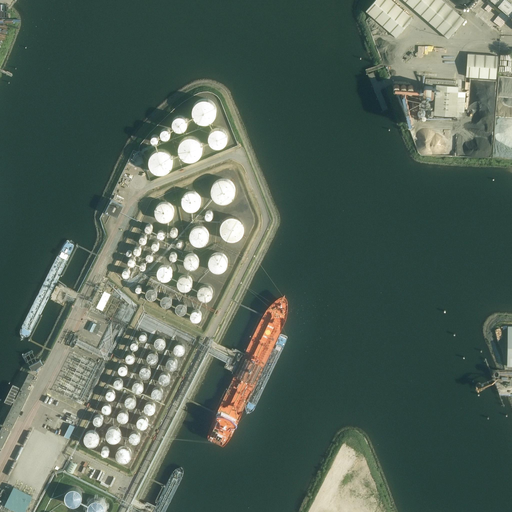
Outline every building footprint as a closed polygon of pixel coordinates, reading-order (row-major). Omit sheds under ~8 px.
[(412,18),(391,0),(374,0),(366,11),(396,37),(412,18)] [(465,19),(443,0),(403,0),(448,38),(455,30),(465,19)] [(459,0),(498,34),(511,18),(489,0),(459,0)] [(511,4),(507,0),(491,0),(511,17),(511,4)] [(497,56),(467,54),(466,76),(496,78),(497,56)] [(425,84),(433,84),(433,86),(426,85),(424,86),(423,87),(423,88),(420,88),(420,91),(423,91),(423,93),(423,94),(424,95),(425,95),(430,96),(431,96),(432,95),(433,95),(433,93),(436,93),(434,115),(456,116),(459,86),(456,86),(456,81),(426,78),(425,84)] [(199,100),(198,101),(197,101),(196,102),(195,103),(195,104),(194,105),(193,106),(193,107),(193,108),(193,109),(193,110),(193,112),(193,113),(193,114),(193,115),(194,116),(194,117),(195,118),(196,119),(197,120),(199,121),(200,122),(201,122),(202,122),(203,123),(204,123),(205,123),(206,123),(208,122),(209,122),(210,122),(211,121),(212,120),(213,120),(213,119),(214,118),(215,117),(215,116),(216,115),(216,113),(216,112),(216,111),(216,110),(216,109),(216,108),(215,107),(215,106),(214,104),(213,103),(212,102),(211,101),(210,100),(209,100),(208,99),(207,99),(206,99),(205,99),(203,99),(202,99),(201,99),(200,100),(199,100)] [(176,117),(175,117),(174,118),(174,119),(173,120),(173,121),(173,122),(172,122),(172,123),(173,124),(173,125),(173,126),(173,127),(174,127),(174,128),(175,128),(175,129),(176,129),(177,129),(177,130),(178,130),(179,130),(180,130),(181,130),(182,130),(183,130),(184,129),(185,128),(186,127),(186,126),(187,125),(187,124),(187,123),(187,122),(187,121),(187,120),(186,120),(186,119),(185,118),(185,117),(184,117),(183,116),(182,116),(181,116),(180,116),(179,116),(178,116),(177,116),(176,117)] [(162,129),(162,130),(161,130),(161,131),(161,132),(160,133),(161,134),(161,135),(161,136),(162,136),(162,137),(163,137),(164,138),(165,138),(166,138),(167,138),(168,137),(169,137),(169,136),(170,135),(170,134),(170,133),(170,132),(170,131),(169,130),(169,129),(168,129),(167,128),(166,128),(165,128),(164,128),(163,129),(162,129)] [(214,129),(213,130),(212,130),(211,131),(211,132),(210,133),(209,134),(209,135),(209,136),(209,137),(209,138),(209,139),(209,140),(209,141),(210,142),(211,143),(211,144),(212,145),(213,145),(213,146),(214,146),(215,147),(216,147),(217,147),(218,147),(219,147),(220,147),(221,147),(222,147),(222,146),(223,146),(224,145),(225,145),(225,144),(226,143),(227,142),(227,141),(228,140),(228,139),(228,138),(228,137),(228,136),(228,135),(227,134),(226,133),(226,132),(225,131),(224,130),(223,130),(222,129),(221,128),(220,128),(219,128),(218,128),(217,128),(216,128),(215,129),(214,129)] [(191,160),(193,160),(194,160),(195,159),(196,159),(197,158),(198,158),(199,157),(200,156),(200,155),(201,154),(202,153),(202,152),(202,151),(202,149),(203,148),(202,147),(202,146),(202,145),(202,144),(201,143),(201,142),(200,141),(199,140),(198,139),(197,138),(196,138),(195,137),(194,137),(193,136),(192,136),(190,136),(189,136),(188,137),(187,137),(186,137),(185,138),(184,138),(183,139),(182,140),(181,141),(180,142),(180,143),(179,144),(179,145),(179,146),(179,147),(179,148),(179,149),(179,151),(179,152),(179,153),(180,154),(181,155),(181,156),(182,157),(183,158),(184,158),(185,159),(186,159),(187,160),(188,160),(189,160),(191,160)] [(149,165),(150,166),(150,167),(151,168),(152,169),(153,170),(154,171),(155,171),(156,172),(157,172),(158,173),(159,173),(160,173),(161,173),(163,173),(164,173),(165,172),(166,172),(167,171),(168,171),(169,170),(170,169),(170,168),(171,167),(172,166),(172,165),(172,164),(173,163),(173,162),(173,160),(173,159),(172,158),(172,157),(171,156),(171,155),(170,154),(169,153),(169,152),(168,151),(167,151),(166,150),(165,150),(163,149),(162,149),(161,149),(160,149),(159,149),(158,149),(157,150),(155,150),(154,151),(153,151),(153,152),(152,153),(151,154),(150,155),(150,156),(149,157),(149,158),(149,159),(149,161),(149,162),(149,163),(149,164),(149,165)] [(213,197),(214,198),(215,199),(216,200),(217,200),(218,201),(219,201),(220,202),(221,202),(222,202),(223,202),(225,202),(226,202),(227,202),(228,202),(229,201),(230,201),(231,200),(232,199),(233,198),(233,197),(234,196),(235,195),(235,194),(235,193),(236,192),(236,191),(236,190),(235,188),(235,187),(235,186),(234,185),(234,184),(233,183),(232,182),(232,181),(231,181),(230,180),(229,179),(228,179),(226,179),(225,179),(224,178),(223,178),(222,179),(221,179),(219,179),(218,180),(217,180),(216,181),(215,182),(215,183),(214,183),(213,184),(213,185),(212,187),(212,188),(212,189),(212,190),(212,191),(212,192),(212,194),(212,195),(213,196),(213,197)] [(185,193),(184,194),(184,195),(183,195),(183,196),(183,197),(182,198),(182,199),(182,200),(182,201),(182,202),(182,203),(183,203),(183,204),(183,205),(184,206),(185,207),(186,208),(187,209),(188,209),(189,210),(190,210),(191,210),(192,210),(193,210),(194,210),(195,209),(196,209),(197,208),(198,208),(198,207),(199,206),(200,206),(200,205),(200,204),(201,203),(201,202),(201,201),(201,200),(201,199),(201,198),(200,198),(200,197),(200,196),(199,195),(199,194),(198,194),(197,193),(196,193),(196,192),(195,192),(194,191),(193,191),(192,191),(191,191),(190,191),(189,191),(188,192),(187,192),(186,193),(185,193)] [(111,200),(105,212),(117,218),(123,206),(111,200)] [(159,204),(158,204),(157,205),(157,206),(156,207),(156,208),(155,209),(155,210),(155,211),(155,212),(155,213),(156,214),(156,215),(156,216),(157,216),(157,217),(158,218),(159,218),(159,219),(160,219),(161,220),(162,220),(163,220),(164,220),(165,221),(166,220),(167,220),(168,220),(169,219),(170,219),(171,218),(172,217),(173,216),(174,215),(174,214),(174,213),(174,212),(174,211),(174,210),(174,209),(174,208),(173,207),(173,206),(172,205),(171,204),(170,203),(169,203),(168,202),(167,202),(166,202),(165,202),(164,202),(163,202),(162,202),(161,202),(160,203),(159,203),(159,204)] [(226,218),(225,219),(224,220),(224,221),(223,222),(222,223),(222,224),(221,225),(221,226),(221,227),(221,228),(221,230),(221,231),(221,232),(222,233),(222,234),(223,235),(224,236),(225,237),(225,238),(226,238),(227,239),(228,239),(229,240),(231,240),(232,240),(233,240),(234,240),(235,240),(236,240),(238,239),(239,239),(240,238),(241,238),(241,237),(242,236),(243,235),(244,234),(244,233),(244,232),(245,231),(245,229),(245,228),(245,227),(245,226),(244,225),(244,224),(243,223),(243,222),(242,221),(241,220),(240,219),(239,218),(238,218),(237,217),(236,217),(235,217),(234,216),(233,216),(232,216),(230,217),(229,217),(228,217),(227,218),(226,218)] [(193,228),(193,229),(192,230),(192,231),(191,231),(191,232),(191,233),(191,234),(190,235),(190,236),(191,237),(191,238),(191,239),(192,240),(192,241),(193,242),(194,242),(194,243),(195,243),(196,244),(197,244),(198,244),(199,245),(200,245),(201,245),(202,244),(203,244),(204,244),(205,243),(206,243),(206,242),(207,241),(208,241),(208,240),(208,239),(209,238),(209,237),(209,236),(209,235),(209,234),(209,233),(209,232),(208,231),(208,230),(207,230),(207,229),(206,228),(205,228),(205,227),(204,227),(203,226),(202,226),(201,226),(200,226),(199,226),(198,226),(197,226),(196,226),(196,227),(195,227),(194,228),(193,228)] [(186,256),(186,257),(185,257),(185,258),(185,259),(185,260),(185,261),(185,262),(185,263),(185,264),(186,264),(186,265),(187,266),(188,267),(189,267),(189,268),(190,268),(191,268),(192,268),(193,268),(194,268),(195,267),(196,267),(197,266),(198,265),(199,264),(199,263),(199,262),(199,261),(199,260),(199,259),(199,258),(198,257),(198,256),(197,256),(197,255),(196,254),(195,254),(194,254),(193,253),(192,253),(191,253),(190,254),(189,254),(188,254),(188,255),(187,255),(187,256),(186,256)] [(211,256),(211,257),(210,258),(210,259),(210,260),(210,261),(210,262),(210,263),(210,264),(210,265),(211,266),(211,267),(211,268),(212,268),(213,269),(213,270),(214,270),(215,271),(216,271),(217,271),(218,271),(218,272),(219,272),(220,272),(221,271),(222,271),(223,271),(224,270),(225,270),(225,269),(226,269),(227,268),(227,267),(228,266),(228,265),(228,264),(229,263),(229,262),(229,261),(228,260),(228,259),(228,258),(227,258),(227,257),(226,256),(226,255),(225,255),(224,254),(223,254),(222,253),(221,253),(220,253),(219,253),(218,253),(217,253),(216,253),(215,254),(214,254),(213,255),(212,256),(211,256)] [(159,268),(158,269),(158,270),(158,271),(158,272),(158,273),(158,274),(158,275),(159,275),(159,276),(159,277),(160,277),(160,278),(161,278),(162,278),(162,279),(163,279),(164,279),(165,279),(166,279),(167,279),(168,279),(169,278),(170,278),(171,277),(171,276),(172,276),(172,275),(172,274),(172,273),(173,273),(172,272),(172,271),(172,270),(172,269),(171,268),(171,267),(170,267),(169,266),(168,265),(167,265),(166,265),(165,265),(164,265),(163,265),(162,266),(161,266),(160,267),(159,268)] [(179,279),(178,280),(178,281),(178,282),(178,283),(178,284),(178,285),(179,286),(179,287),(180,287),(180,288),(181,288),(181,289),(182,289),(183,289),(183,290),(184,290),(185,290),(186,290),(187,290),(188,290),(188,289),(189,289),(190,288),(191,288),(191,287),(192,287),(192,286),(192,285),(193,284),(193,283),(193,282),(193,281),(192,280),(192,279),(192,278),(191,278),(191,277),(190,277),(189,276),(188,276),(187,275),(186,275),(185,275),(184,275),(183,275),(182,276),(181,276),(180,277),(179,278),(179,279)] [(200,289),(199,289),(199,290),(199,291),(198,292),(198,293),(199,294),(199,295),(199,296),(200,297),(201,298),(202,299),(203,299),(204,300),(205,300),(206,300),(207,300),(208,300),(209,299),(210,299),(210,298),(211,298),(211,297),(212,297),(212,296),(213,295),(213,294),(213,293),(213,292),(213,291),(213,290),(212,289),(212,288),(211,287),(210,287),(210,286),(209,286),(208,286),(207,285),(206,285),(205,285),(204,285),(204,286),(203,286),(202,286),(201,287),(200,288),(200,289)] [(148,288),(148,289),(147,290),(147,291),(146,292),(146,293),(146,294),(147,294),(147,295),(147,296),(148,297),(149,297),(149,298),(150,298),(151,298),(152,298),(153,298),(154,298),(155,297),(156,297),(156,296),(157,296),(157,295),(157,294),(157,293),(157,292),(157,291),(157,290),(156,290),(156,289),(155,289),(155,288),(154,288),(153,287),(152,287),(151,287),(150,288),(149,288),(148,288)] [(163,296),(162,296),(162,297),(162,298),(161,298),(161,299),(161,300),(161,301),(161,302),(162,303),(163,304),(163,305),(164,305),(165,305),(166,306),(167,306),(168,305),(169,305),(170,305),(170,304),(171,304),(171,303),(172,302),(172,301),(172,300),(172,299),(172,298),(171,297),(171,296),(170,296),(169,295),(168,295),(167,295),(166,295),(165,295),(164,295),(163,296)] [(177,304),(177,305),(176,306),(176,307),(176,308),(176,309),(177,310),(177,311),(178,311),(178,312),(179,312),(179,313),(180,313),(181,313),(182,313),(183,313),(184,313),(185,312),(186,312),(186,311),(187,311),(187,310),(187,309),(187,308),(187,307),(187,306),(187,305),(186,304),(185,303),(184,303),(184,302),(183,302),(182,302),(181,302),(180,302),(179,303),(178,303),(178,304),(177,304)] [(192,312),(192,313),(191,313),(191,314),(191,315),(191,316),(191,317),(192,318),(192,319),(193,319),(193,320),(194,320),(195,320),(195,321),(196,321),(197,321),(198,321),(199,320),(200,320),(200,319),(201,319),(201,318),(202,318),(202,317),(202,316),(202,315),(202,314),(202,313),(201,312),(200,311),(199,311),(199,310),(198,310),(197,310),(196,310),(195,310),(194,310),(193,311),(193,312),(192,312)] [(92,332),(96,324),(91,321),(87,329),(92,332)] [(158,337),(157,338),(156,338),(156,339),(156,340),(155,340),(155,341),(155,342),(155,343),(156,344),(156,345),(157,345),(157,346),(158,346),(159,347),(160,347),(161,347),(162,347),(163,347),(164,346),(165,346),(165,345),(166,344),(166,343),(166,342),(166,341),(166,340),(166,339),(165,339),(165,338),(164,337),(163,337),(162,336),(161,336),(160,336),(159,336),(159,337),(158,337)] [(177,344),(176,344),(176,345),(175,346),(175,347),(175,348),(175,349),(175,350),(175,351),(176,351),(176,352),(177,352),(177,353),(178,353),(179,353),(180,354),(181,354),(182,353),(183,353),(184,352),(185,352),(185,351),(185,350),(186,350),(186,349),(186,348),(186,347),(185,347),(185,346),(185,345),(184,345),(184,344),(183,344),(183,343),(182,343),(181,343),(180,343),(179,343),(178,343),(177,343),(177,344)] [(150,352),(149,353),(148,354),(148,355),(148,356),(148,357),(148,358),(148,359),(149,359),(149,360),(150,360),(150,361),(151,361),(151,362),(152,362),(153,362),(154,362),(155,362),(156,362),(156,361),(157,361),(157,360),(158,360),(158,359),(159,358),(159,357),(159,356),(159,355),(158,354),(158,353),(157,352),(156,352),(155,351),(154,351),(153,351),(152,351),(151,351),(151,352),(150,352)] [(128,353),(128,354),(127,354),(127,355),(127,356),(126,357),(127,358),(127,359),(128,360),(128,361),(129,361),(130,361),(131,361),(132,361),(133,361),(134,360),(135,360),(135,359),(135,358),(135,357),(135,356),(135,355),(134,354),(133,354),(133,353),(132,353),(131,353),(130,353),(129,353),(128,353)] [(172,357),(171,358),(170,358),(169,359),(168,359),(168,360),(168,361),(167,361),(167,362),(167,363),(167,364),(167,365),(168,365),(168,366),(168,367),(169,367),(170,368),(171,368),(172,369),(173,369),(174,369),(175,368),(176,368),(176,367),(177,367),(177,366),(178,366),(178,365),(178,364),(178,363),(178,362),(178,361),(178,360),(177,360),(177,359),(176,359),(176,358),(175,358),(174,358),(174,357),(173,357),(172,357)] [(44,366),(41,361),(41,360),(30,366),(33,371),(44,366)] [(121,365),(120,366),(119,367),(119,368),(119,369),(119,370),(120,371),(120,372),(121,372),(121,373),(122,373),(123,373),(124,373),(125,373),(126,372),(127,371),(127,370),(128,370),(128,369),(128,368),(127,367),(127,366),(126,365),(125,365),(124,365),(123,364),(122,365),(121,365)] [(142,367),(142,368),(141,368),(141,369),(141,370),(141,371),(141,372),(141,373),(141,374),(142,374),(142,375),(143,376),(144,376),(145,376),(146,377),(147,376),(148,376),(149,376),(149,375),(150,375),(151,374),(151,373),(151,372),(151,371),(151,370),(151,369),(151,368),(150,368),(150,367),(149,367),(148,366),(147,366),(146,366),(145,366),(144,366),(143,367),(142,367)] [(170,381),(170,380),(171,380),(171,379),(171,378),(171,377),(171,376),(171,375),(170,375),(170,374),(169,374),(169,373),(168,373),(167,373),(167,372),(166,372),(165,372),(164,372),(163,373),(162,373),(162,374),(161,374),(161,375),(160,376),(160,377),(160,378),(160,379),(160,380),(161,380),(161,381),(162,382),(163,383),(164,383),(165,383),(166,383),(167,383),(168,383),(168,382),(169,382),(170,381)] [(30,373),(23,386),(28,389),(35,376),(30,373)] [(123,381),(123,380),(123,379),(122,379),(121,378),(120,378),(119,378),(118,378),(117,379),(116,379),(116,380),(115,380),(115,381),(115,382),(115,383),(115,384),(115,385),(116,385),(116,386),(117,386),(118,386),(118,387),(119,387),(120,387),(121,386),(122,386),(122,385),(123,385),(123,384),(124,383),(124,382),(124,381),(123,381)] [(135,382),(134,382),(134,383),(134,384),(133,384),(133,385),(133,386),(133,387),(134,388),(134,389),(135,390),(136,390),(136,391),(137,391),(138,391),(139,391),(140,391),(141,391),(142,391),(142,390),(143,390),(143,389),(144,389),(144,388),(144,387),(144,386),(144,385),(144,384),(144,383),(143,383),(143,382),(142,382),(142,381),(141,381),(140,381),(139,380),(138,380),(137,381),(136,381),(135,382)] [(31,390),(28,389),(23,386),(23,387),(17,400),(14,399),(19,388),(13,384),(5,401),(11,404),(12,402),(15,403),(4,425),(12,429),(22,410),(27,401),(26,401),(29,395),(31,390)] [(155,388),(154,388),(154,389),(153,389),(153,390),(153,391),(153,392),(153,393),(153,394),(153,395),(154,396),(155,397),(156,397),(156,398),(157,398),(158,398),(159,398),(160,398),(160,397),(161,397),(162,397),(162,396),(163,395),(163,394),(163,393),(164,393),(164,392),(163,391),(163,390),(163,389),(162,389),(162,388),(161,388),(160,387),(159,387),(158,387),(157,387),(156,387),(155,388)] [(108,391),(107,391),(107,392),(107,393),(107,394),(107,395),(107,396),(108,397),(108,398),(109,398),(110,398),(110,399),(111,399),(112,398),(113,398),(114,398),(115,397),(115,396),(115,395),(116,395),(116,394),(116,393),(115,393),(115,392),(115,391),(114,391),(114,390),(113,390),(112,390),(111,390),(110,390),(109,390),(108,391)] [(128,397),(127,397),(127,398),(126,398),(126,399),(126,400),(126,401),(126,402),(126,403),(127,403),(127,404),(128,404),(128,405),(129,405),(129,406),(130,406),(132,406),(133,406),(134,406),(134,405),(135,405),(136,404),(136,403),(137,403),(137,402),(137,401),(137,400),(137,399),(137,398),(136,398),(136,397),(135,397),(135,396),(134,396),(133,396),(133,395),(132,395),(131,395),(130,395),(129,395),(129,396),(128,396),(128,397)] [(148,402),(147,403),(146,404),(146,405),(146,406),(145,406),(145,407),(145,408),(146,409),(146,410),(147,411),(148,412),(149,412),(150,413),(151,413),(152,413),(152,412),(153,412),(154,412),(154,411),(155,411),(155,410),(156,410),(156,409),(156,408),(156,407),(156,406),(156,405),(155,404),(154,403),(153,402),(152,402),(151,402),(150,402),(149,402),(148,402)] [(104,405),(103,405),(103,406),(103,407),(103,408),(103,409),(103,410),(104,410),(104,411),(105,412),(106,412),(107,412),(108,412),(109,412),(110,411),(111,410),(111,409),(111,408),(111,407),(111,406),(111,405),(110,405),(110,404),(109,404),(108,404),(108,403),(107,403),(106,403),(105,404),(104,404),(104,405)] [(120,412),(119,412),(119,413),(119,414),(118,414),(118,415),(118,416),(118,417),(119,417),(119,418),(119,419),(120,419),(120,420),(121,420),(122,421),(123,421),(124,421),(125,421),(126,421),(126,420),(127,420),(127,419),(128,419),(128,418),(129,418),(129,417),(129,416),(129,415),(129,414),(129,413),(128,412),(127,412),(127,411),(126,411),(126,410),(125,410),(124,410),(123,410),(122,410),(121,411),(120,411),(120,412)] [(96,415),(95,416),(95,417),(94,417),(94,418),(94,419),(94,420),(94,421),(94,422),(95,422),(95,423),(96,423),(97,423),(97,424),(98,424),(99,424),(100,424),(101,423),(102,423),(102,422),(103,422),(103,421),(103,420),(103,419),(103,418),(103,417),(102,416),(101,415),(100,415),(99,414),(98,414),(97,415),(96,415)] [(140,417),(140,418),(139,418),(139,419),(138,420),(138,421),(138,422),(138,423),(139,424),(139,425),(140,425),(140,426),(141,426),(142,427),(143,427),(144,427),(145,427),(146,427),(146,426),(147,426),(148,425),(148,424),(149,424),(149,423),(149,422),(149,421),(149,420),(148,419),(148,418),(147,418),(147,417),(146,417),(145,417),(145,416),(144,416),(143,416),(142,416),(142,417),(141,417),(140,417)] [(110,428),(109,428),(109,429),(108,429),(108,430),(107,431),(107,432),(107,433),(107,434),(107,435),(107,436),(108,437),(108,438),(109,439),(110,440),(111,441),(112,441),(113,441),(114,441),(115,441),(116,441),(117,441),(118,441),(118,440),(119,440),(119,439),(120,439),(120,438),(121,438),(121,437),(122,436),(122,435),(122,434),(122,433),(122,432),(121,431),(121,430),(120,429),(120,428),(119,428),(118,428),(118,427),(117,427),(116,427),(116,426),(115,426),(114,426),(113,426),(112,427),(111,427),(110,428)] [(3,427),(0,432),(0,447),(2,448),(11,431),(3,427)] [(87,443),(88,444),(89,444),(90,445),(91,445),(92,445),(93,445),(94,445),(95,445),(96,444),(97,444),(97,443),(98,442),(99,441),(99,440),(100,439),(100,438),(100,437),(100,436),(99,435),(99,434),(98,433),(98,432),(97,432),(97,431),(96,431),(95,431),(95,430),(94,430),(93,430),(92,430),(91,430),(90,430),(89,431),(88,431),(88,432),(87,432),(87,433),(86,433),(86,434),(85,435),(85,436),(85,437),(85,438),(85,439),(85,440),(85,441),(86,442),(87,443)] [(133,432),(132,432),(132,433),(131,433),(131,434),(130,435),(130,436),(130,437),(130,438),(131,438),(131,439),(131,440),(132,441),(133,441),(133,442),(134,442),(135,442),(137,442),(138,442),(139,441),(140,440),(140,439),(141,439),(141,438),(141,437),(141,436),(141,435),(141,434),(140,434),(140,433),(139,432),(138,432),(138,431),(137,431),(136,431),(135,431),(134,431),(133,432)] [(126,446),(125,446),(124,446),(123,446),(122,446),(122,447),(121,447),(120,447),(120,448),(119,448),(119,449),(118,449),(118,450),(117,451),(117,452),(117,453),(117,454),(117,455),(117,456),(118,457),(118,458),(119,459),(120,460),(121,460),(121,461),(122,461),(123,461),(124,461),(125,461),(126,461),(127,461),(128,460),(129,460),(130,459),(131,458),(131,457),(132,456),(132,455),(132,454),(132,453),(132,452),(132,451),(131,450),(130,449),(130,448),(129,448),(129,447),(128,447),(127,446),(126,446)] [(71,460),(67,469),(73,473),(78,464),(71,460)] [(83,497),(83,496),(83,495),(83,493),(82,492),(82,491),(81,490),(80,489),(79,489),(78,488),(77,488),(76,487),(75,487),(74,487),(73,487),(71,488),(70,488),(69,489),(68,489),(68,490),(67,491),(66,492),(66,493),(66,495),(66,496),(66,497),(66,498),(66,499),(67,500),(68,501),(68,502),(69,503),(70,503),(71,504),(73,504),(74,504),(75,504),(76,504),(77,504),(78,503),(79,503),(80,502),(81,501),(82,500),(82,499),(83,498),(83,497)] [(375,502),(361,496),(358,501),(372,508),(375,502)] [(103,511),(104,511),(105,510),(105,509),(105,508),(105,507),(105,506),(105,505),(105,504),(104,503),(103,502),(103,501),(102,500),(101,499),(100,499),(98,499),(97,498),(96,498),(95,499),(94,499),(93,499),(92,500),(91,501),(90,502),(89,503),(89,504),(88,505),(88,506),(88,507),(88,508),(88,509),(89,510),(89,511),(103,511)]
